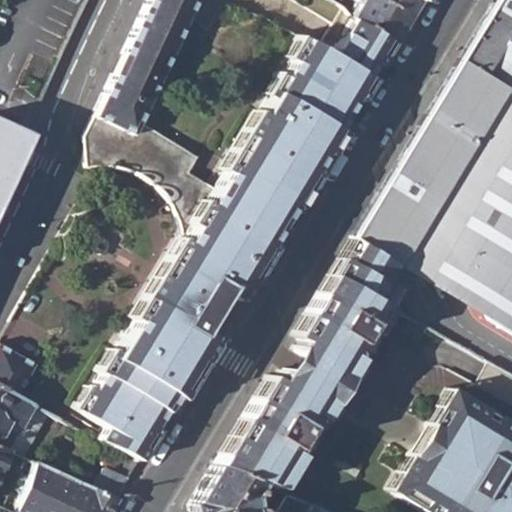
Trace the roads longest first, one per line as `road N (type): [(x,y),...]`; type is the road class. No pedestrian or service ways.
road 1 (secondary): [(458,0),(147,511)]
road 2 (residential): [(0,249),(118,0)]
